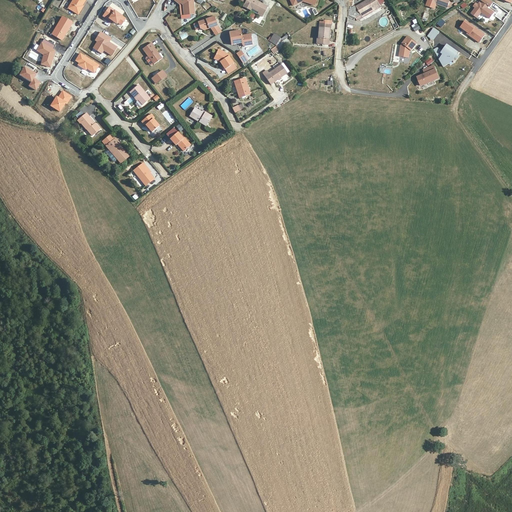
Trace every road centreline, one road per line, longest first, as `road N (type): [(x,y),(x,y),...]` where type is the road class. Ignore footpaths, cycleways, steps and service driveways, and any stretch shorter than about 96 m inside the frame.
road 1 (residential): [(339,0),(344,88),(394,95)]
road 2 (residential): [(102,0),(59,78),(84,97),(94,89)]
road 3 (residential): [(154,17),(236,122)]
